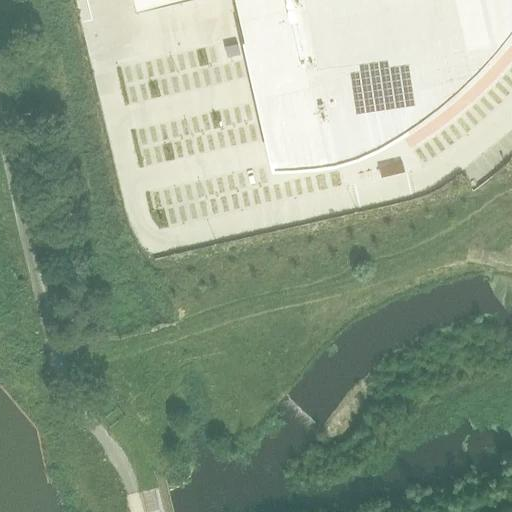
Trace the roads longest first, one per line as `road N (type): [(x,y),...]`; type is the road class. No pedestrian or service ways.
road 1 (track): [(64,380),(208,323),(386,283),(511,202)]
road 2 (unclassified): [(137,511),(122,465),(53,352),(0,126)]
